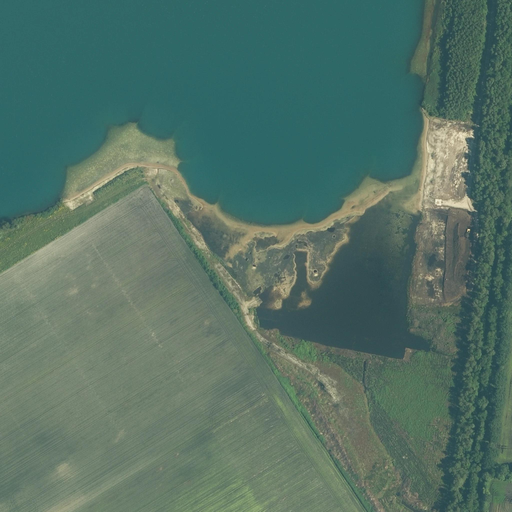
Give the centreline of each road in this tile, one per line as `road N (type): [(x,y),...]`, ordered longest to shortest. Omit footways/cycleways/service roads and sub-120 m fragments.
road 1 (track): [(511,263),(480,511)]
road 2 (track): [(492,0),(473,123),(438,122),(407,94)]
